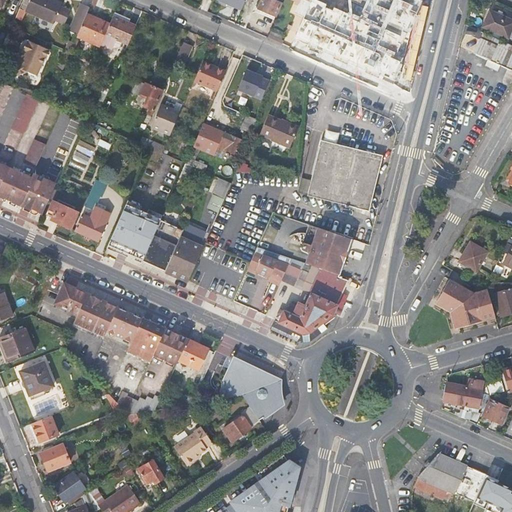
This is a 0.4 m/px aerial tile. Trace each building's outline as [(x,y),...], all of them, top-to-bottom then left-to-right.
[(57,0),(30,0),(25,11),(53,23),(63,2),(57,0)] [(241,10),(245,0),(218,0),(219,1),(241,10)] [(261,0),(258,9),(275,16),(281,3),(275,1),(275,0),(261,0)] [(296,13),(304,16),(310,1),(309,1),(309,0),(292,0),(298,2),(295,10),(296,13)] [(312,0),(296,39),(398,85),(424,0),(312,0)] [(87,13),(90,7),(81,3),(70,29),(74,31),(72,34),(66,49),(70,51),(77,37),(87,13)] [(21,21),(25,11),(20,9),(16,18),(21,21)] [(511,30),(511,20),(491,11),(483,27),(509,38),(511,30)] [(110,23),(87,13),(77,37),(100,47),(102,44),(110,23)] [(136,26),(114,16),(110,23),(102,44),(111,48),(115,39),(128,45),(136,26)] [(283,41),(268,35),(267,38),(276,42),(281,44),(283,41)] [(511,67),(511,51),(481,38),(474,53),(488,60),(485,67),(497,72),(500,66),(511,70),(511,67)] [(17,60),(10,64),(15,77),(28,72),(37,76),(45,58),(46,59),(50,50),(28,40),(23,52),(20,58),(19,57),(18,57),(17,60)] [(193,46),(184,42),(175,63),(184,66),(193,46)] [(194,81),(217,91),(226,71),(203,61),(194,81)] [(263,77),(247,70),(238,89),(254,96),(263,77)] [(149,109),(154,111),(162,91),(137,80),(132,91),(148,97),(143,107),(149,109)] [(96,105),(101,107),(109,89),(102,86),(100,92),(101,92),(96,105)] [(44,93),(41,100),(47,103),(50,95),(44,93)] [(12,130),(24,134),(39,99),(27,94),(12,130)] [(151,127),(171,135),(181,112),(162,104),(151,127)] [(148,123),(154,111),(149,109),(146,114),(147,115),(144,121),(148,123)] [(260,134),(290,147),(298,128),(268,114),(260,134)] [(241,129),(253,134),(259,120),(247,115),(241,129)] [(143,132),(147,124),(142,122),(138,129),(143,132)] [(241,140),(203,123),(186,163),(206,171),(208,165),(195,160),(200,149),(214,155),(217,148),(225,152),(226,150),(235,154),(241,140)] [(165,147),(142,137),(140,143),(151,148),(163,153),(165,147)] [(96,146),(81,139),(77,146),(93,153),(96,146)] [(25,163),(36,168),(46,145),(35,140),(25,163)] [(308,195),(364,210),(376,158),(320,144),(308,195)] [(214,155),(222,159),(225,152),(217,148),(214,155)] [(0,188),(9,168),(0,163),(0,188)] [(0,196),(20,205),(32,177),(9,167),(9,168),(0,188),(0,196)] [(31,209),(43,214),(48,202),(55,187),(57,184),(34,174),(32,177),(20,205),(31,210),(31,209)] [(211,194),(224,199),(226,196),(232,183),(219,177),(211,194)] [(241,178),(240,185),(253,186),(253,179),(241,178)] [(96,181),(91,193),(98,196),(102,198),(107,185),(96,181)] [(59,189),(55,187),(48,202),(51,203),(45,217),(70,229),(78,211),(54,201),(59,189)] [(98,196),(91,193),(84,209),(91,212),(98,196)] [(143,260),(161,220),(161,219),(126,204),(108,245),(143,260)] [(91,219),(82,215),(75,231),(98,241),(108,219),(110,213),(96,208),(91,219)] [(143,260),(166,271),(183,230),(161,220),(143,260)] [(166,271),(189,281),(205,244),(213,226),(209,225),(206,232),(186,223),(183,230),(166,271)] [(310,253),(306,263),(312,265),(319,267),(325,269),(335,273),(341,275),(353,240),(311,225),(303,246),(303,247),(303,248),(303,249),(304,250),(304,251),(305,251),(308,252),(310,253)] [(497,244),(505,248),(511,236),(504,232),(497,244)] [(477,272),(488,252),(471,242),(460,262),(477,272)] [(262,254),(261,258),(254,255),(251,262),(247,270),(256,274),(257,272),(257,273),(269,278),(280,283),(281,281),(288,264),(282,262),(263,254),(262,254)] [(282,262),(288,264),(291,258),(285,256),(282,262)] [(305,263),(291,258),(288,264),(281,281),(294,287),(305,263)] [(294,287),(301,290),(312,265),(306,263),(305,263),(294,287)] [(312,265),(301,290),(308,293),(313,281),(319,267),(312,265)] [(319,267),(313,281),(319,283),(325,269),(319,267)] [(342,294),(349,278),(341,275),(335,273),(329,289),(319,285),(314,296),(338,306),(342,294)] [(30,295),(35,285),(15,275),(10,286),(30,295)] [(485,283),(475,293),(451,279),(436,304),(451,313),(453,318),(456,328),(495,316),(485,283)] [(319,283),(313,281),(308,293),(311,295),(314,296),(319,285),(319,283)] [(78,314),(73,323),(75,324),(88,296),(64,285),(55,304),(66,309),(78,314)] [(511,314),(511,289),(495,294),(502,317),(511,314)] [(0,292),(0,322),(13,317),(3,292),(0,292)] [(292,315),(280,309),(272,326),(300,338),(303,332),(313,331),(320,326),(335,314),(338,306),(314,296),(311,295),(306,306),(303,304),(298,302),(294,312),(293,312),(292,315)] [(75,324),(104,337),(106,332),(117,309),(88,296),(75,324)] [(141,319),(117,308),(117,309),(106,332),(131,343),(141,319)] [(127,352),(149,362),(152,356),(164,330),(141,319),(131,343),(127,352)] [(73,327),(102,341),(104,337),(75,324),(73,327)] [(303,332),(300,338),(302,340),(315,335),(323,329),(320,326),(313,331),(303,332)] [(0,337),(0,343),(8,363),(35,352),(25,328),(0,337)] [(172,333),(164,329),(164,330),(152,356),(175,366),(178,361),(187,340),(178,336),(172,334),(172,333)] [(209,349),(187,340),(178,361),(199,371),(209,349)] [(222,391),(223,399),(242,396),(249,407),(259,421),(283,404),(282,403),(281,402),(281,401),(280,399),(280,397),(280,396),(279,394),(279,393),(279,392),(279,391),(279,389),(279,388),(279,387),(280,386),(280,384),(280,383),(280,382),(281,381),(234,361),(225,383),(224,383),(222,387),(223,388),(222,391)] [(47,397),(44,391),(54,387),(44,362),(19,372),(32,403),(47,397)] [(467,386),(447,383),(444,401),(479,408),(483,381),(469,378),(467,386)] [(107,394),(100,387),(86,392),(90,401),(107,394)] [(132,400),(127,397),(128,395),(122,393),(117,404),(116,404),(126,414),(132,400)] [(106,395),(99,398),(102,406),(109,403),(106,395)] [(126,414),(128,416),(136,414),(155,411),(160,400),(155,398),(153,401),(147,398),(145,402),(139,400),(138,403),(132,400),(126,414)] [(491,399),(483,415),(502,424),(510,408),(491,399)] [(113,406),(118,417),(126,414),(116,404),(113,406)] [(192,405),(185,406),(193,417),(199,414),(192,405)] [(250,429),(260,423),(259,421),(249,407),(240,413),(242,416),(222,429),(232,443),(251,431),(250,429)] [(141,421),(136,414),(128,416),(125,416),(132,425),(141,421)] [(59,435),(52,416),(32,423),(40,442),(59,435)] [(212,445),(201,428),(194,433),(195,434),(174,449),(187,467),(194,462),(195,459),(199,456),(207,451),(206,449),(212,445)] [(71,462),(63,445),(40,454),(48,471),(71,462)] [(455,492),(474,501),(487,473),(440,452),(427,467),(418,476),(418,477),(415,485),(444,498),(445,497),(452,500),(455,492)] [(289,462),(284,455),(259,473),(264,480),(233,502),(240,511),(286,511),(288,505),(293,487),(298,469),(294,466),(289,462)] [(124,459),(117,464),(120,469),(128,464),(124,459)] [(153,481),(155,485),(164,479),(153,460),(137,470),(146,485),(153,481)] [(85,488),(73,472),(54,486),(65,502),(85,488)] [(499,479),(487,473),(474,501),(474,502),(494,511),(511,511),(511,487),(498,481),(499,479)] [(106,502),(99,507),(100,509),(102,511),(130,511),(141,505),(128,487),(106,502)] [(91,511),(100,509),(99,507),(92,496),(89,491),(81,497),(84,507),(72,511),(91,511)] [(99,492),(92,496),(99,507),(106,502),(99,492)]
